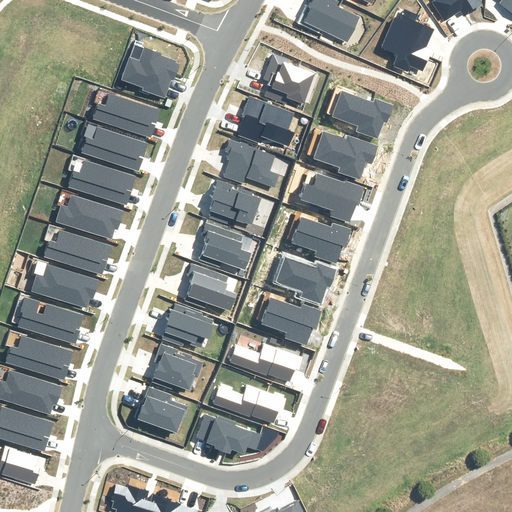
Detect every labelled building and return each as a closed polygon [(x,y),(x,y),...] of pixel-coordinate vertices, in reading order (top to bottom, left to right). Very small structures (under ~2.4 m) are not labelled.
[(324,32),(347,43),(359,16),(337,6),(339,1),(336,0),(312,0),(313,0),(309,7),(307,6),(299,23),(323,34),(324,32)] [(435,0),(432,2),(444,21),(460,11),(464,17),(483,5),(479,0),(435,0)] [(500,3),(511,12),(511,0),(502,0),(503,1),(500,3)] [(411,66),(423,71),(433,49),(427,46),(434,29),(416,22),(419,14),(404,8),(399,20),(394,18),(382,47),(399,53),(394,65),(409,71),(411,66)] [(149,93),(165,98),(171,82),(173,82),(179,64),(176,63),(177,60),(134,45),(122,81),(140,87),(138,92),(148,95),(149,93)] [(289,99),(303,104),(315,74),(288,63),(289,59),(273,53),(263,79),(269,81),(264,95),(287,104),(289,99)] [(355,131),(377,139),(382,123),(386,124),(393,104),(375,98),(374,102),(341,90),(331,117),(357,126),(355,131)] [(93,119),(151,138),(160,108),(109,92),(105,105),(98,102),(93,119)] [(264,137),(289,147),(295,132),(288,130),(295,113),(249,95),(238,122),(243,124),(238,135),(261,144),(264,137)] [(82,153),(139,171),(148,143),(98,127),(94,140),(87,137),(82,153)] [(338,173),(361,180),(366,163),(372,164),(378,145),(348,135),(347,138),(323,131),(314,159),(340,167),(338,173)] [(246,178),(276,188),(280,175),(269,171),(275,155),(228,139),(224,150),(229,152),(227,159),(230,160),(224,177),(244,184),(246,178)] [(68,187),(126,206),(136,177),(85,160),(81,173),(74,171),(68,187)] [(330,216),(350,223),(356,205),(359,206),(365,187),(346,180),(346,182),(318,173),(313,186),(306,184),(300,200),(332,210),(330,216)] [(230,219),(252,226),(260,199),(252,197),(253,193),(239,188),(238,191),(232,188),(233,185),(220,181),(217,188),(216,187),(212,199),(215,200),(209,218),(229,224),(230,219)] [(55,222),(112,239),(115,228),(118,229),(123,211),(70,195),(67,207),(61,205),(55,222)] [(315,257),(336,264),(342,246),(346,248),(353,229),(333,223),(331,227),(302,217),(293,243),(317,251),(315,257)] [(243,236),(206,222),(202,234),(208,236),(199,260),(220,267),(222,261),(246,270),(252,254),(240,249),(243,243),(241,242),(243,236)] [(44,257),(102,276),(112,247),(61,230),(57,243),(50,240),(44,257)] [(300,297),(321,304),(326,287),(331,289),(337,269),(317,262),(315,267),(284,256),(275,282),(302,291),(300,297)] [(226,283),(229,277),(192,264),(188,276),(193,278),(185,300),(206,308),(208,304),(232,312),(238,295),(227,291),(229,284),(226,283)] [(32,292),(87,307),(90,298),(94,299),(99,280),(47,266),(44,277),(36,275),(32,292)] [(18,327),(75,345),(80,330),(78,329),(83,315),(47,304),(43,316),(35,313),(39,302),(24,297),(20,312),(23,313),(18,327)] [(285,338),(306,345),(312,328),(316,330),(322,310),(302,304),(300,308),(270,299),(262,324),(287,332),(285,338)] [(184,342),(201,348),(204,338),(209,339),(215,319),(202,315),(203,313),(174,304),(163,340),(183,346),(184,342)] [(5,362),(63,381),(73,352),(22,335),(18,348),(11,346),(5,362)] [(174,385),(190,390),(194,377),(198,378),(204,362),(191,358),(192,356),(182,353),(182,355),(177,353),(178,351),(160,345),(154,362),(159,364),(152,382),(173,389),(174,385)] [(236,345),(230,363),(266,375),(266,374),(290,382),(294,369),(298,371),(302,358),(263,345),(260,353),(236,345)] [(0,399),(50,414),(53,405),(57,406),(63,387),(10,371),(7,381),(0,378),(0,399)] [(252,415),(274,423),(283,399),(248,387),(245,395),(219,386),(213,404),(252,417),(252,415)] [(136,420),(177,433),(187,406),(171,400),(173,395),(147,387),(136,420)] [(0,438),(44,453),(54,423),(3,406),(0,414),(0,438)] [(247,447),(262,452),(277,437),(279,432),(264,427),(261,435),(235,426),(236,422),(218,416),(217,419),(204,415),(197,437),(207,441),(206,442),(215,445),(214,449),(231,455),(232,450),(245,454),(247,447)] [(0,473),(36,485),(44,459),(4,446),(4,449),(0,447),(0,473)] [(198,511),(199,511),(171,502),(172,499),(153,494),(151,501),(147,500),(150,491),(128,484),(127,487),(117,484),(112,501),(114,502),(112,508),(118,510),(117,511),(198,511)] [(304,511),(299,501),(276,511),(275,509),(267,511),(304,511)]
